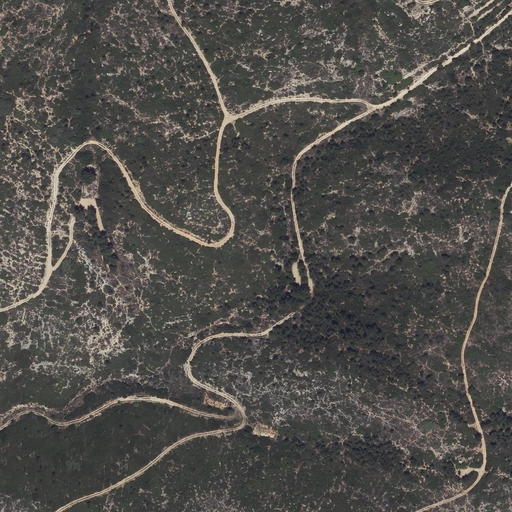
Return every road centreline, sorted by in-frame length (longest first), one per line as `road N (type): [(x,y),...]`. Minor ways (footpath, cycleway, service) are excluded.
road 1 (track): [(226,110),(216,189),(231,216),(227,237),(209,244),(181,233),(147,209),(110,152),(85,142),(57,172),(43,286),(0,310)]
road 2 (track): [(371,105),(296,161),(293,208),(313,296),(266,334),(219,335),(194,350),(189,377),(242,410)]
road 3 (track): [(511,10),(384,104),(299,98),(235,113),(221,104),(169,0)]
road 4 (track): [(511,184),(462,352),(485,466),(465,493),(417,511)]
road 5 (track): [(242,410),(230,418),(130,399),(65,424),(21,413),(0,429)]
road 6 (track): [(56,511),(136,475),(190,436),(243,426),(242,410)]
